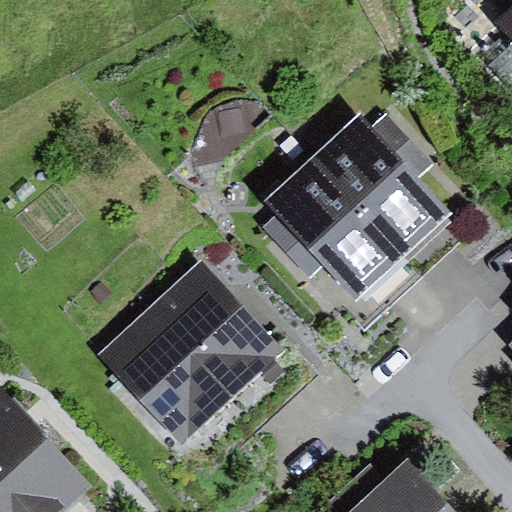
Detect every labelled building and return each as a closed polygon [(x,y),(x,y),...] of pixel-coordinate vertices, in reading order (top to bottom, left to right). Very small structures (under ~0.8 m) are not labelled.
[(511,11),(490,31),(510,53),(492,70),(511,92),(511,11)] [(359,111),(314,152),(405,254),(451,213),(359,111)] [(314,152),(263,198),(353,299),(405,254),(314,152)] [(199,262),(101,355),(183,442),(282,349),(199,262)] [(102,282),(90,292),(101,304),(112,294),(102,282)] [(0,386),(0,511),(60,511),(91,483),(0,386)] [(454,511),(405,460),(349,511),(454,511)]
